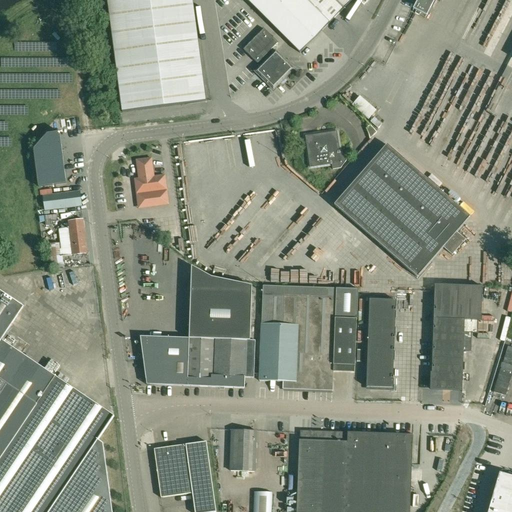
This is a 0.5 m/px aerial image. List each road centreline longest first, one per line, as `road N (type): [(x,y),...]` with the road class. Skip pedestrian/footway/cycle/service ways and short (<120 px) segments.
road 1 (tertiary): [(126,423),(94,182),(101,153),(120,138),(299,109),(347,74),(394,0)]
road 2 (unclassified): [(457,414),(210,406),(126,423)]
